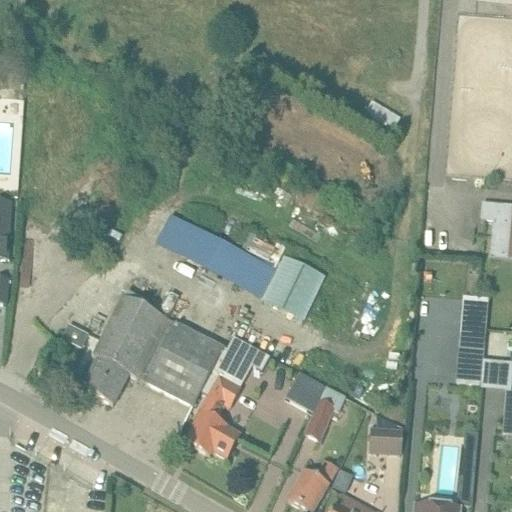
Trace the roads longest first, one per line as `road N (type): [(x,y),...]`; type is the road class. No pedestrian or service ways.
road 1 (residential): [(210,511),(0,391)]
road 2 (track): [(421,0),(401,234)]
